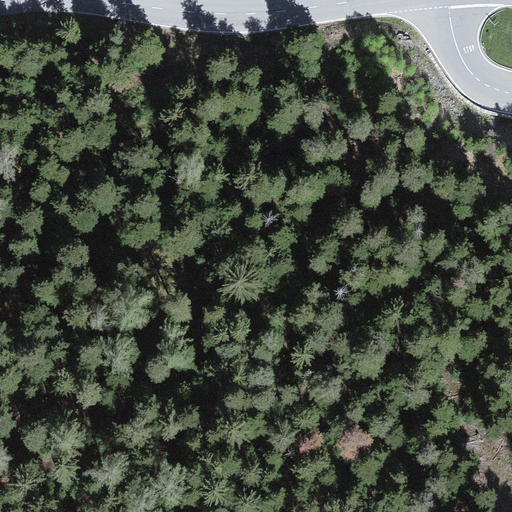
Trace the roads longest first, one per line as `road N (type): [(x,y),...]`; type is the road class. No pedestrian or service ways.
road 1 (tertiary): [(111,0),(230,12),(356,0)]
road 2 (tertiary): [(446,0),(470,70),(511,94)]
